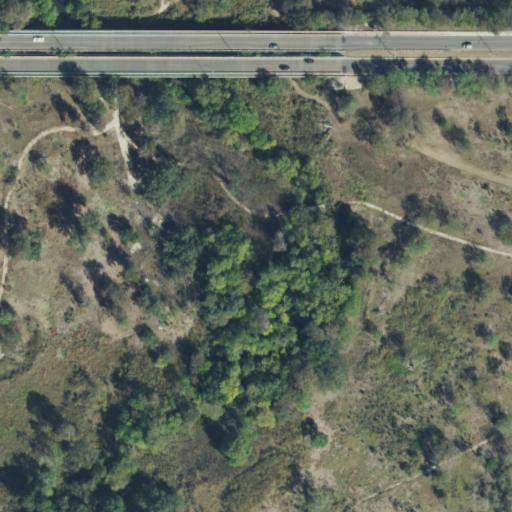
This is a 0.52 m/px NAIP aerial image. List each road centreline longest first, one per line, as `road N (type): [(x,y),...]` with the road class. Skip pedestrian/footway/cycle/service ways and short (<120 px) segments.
road 1 (secondary): [(341,44),(0,43)]
road 2 (secondary): [(0,66),(341,66)]
road 3 (secondary): [(511,44),(341,44)]
road 4 (secondary): [(341,66),(511,66)]
